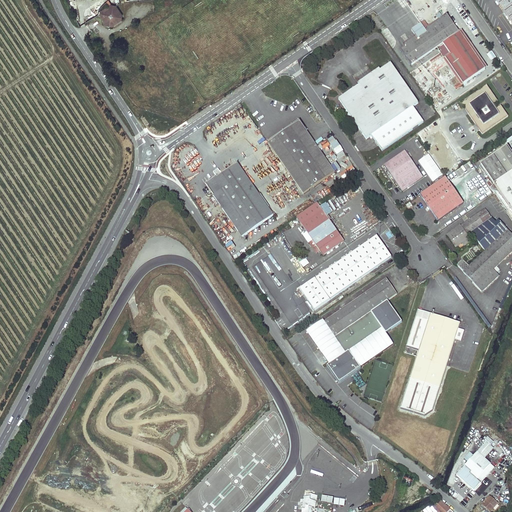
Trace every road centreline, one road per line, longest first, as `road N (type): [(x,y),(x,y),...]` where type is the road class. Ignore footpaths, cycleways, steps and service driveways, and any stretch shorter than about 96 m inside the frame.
road 1 (residential): [(461,511),(328,403),(181,193),(143,174)]
road 2 (tertiary): [(143,174),(0,447)]
road 3 (tertiary): [(147,154),(376,0)]
road 4 (tertiary): [(55,0),(147,154)]
road 5 (track): [(0,93),(60,53),(26,0)]
